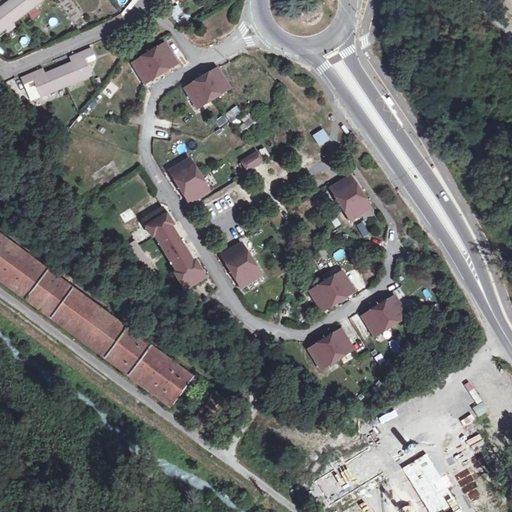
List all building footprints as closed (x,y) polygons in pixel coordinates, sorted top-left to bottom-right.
[(7,0),(0,5),(0,31),(42,0),(41,0),(7,0)] [(69,0),(63,0),(60,2),(72,20),(80,15),(69,0)] [(180,4),(169,10),(178,26),(189,20),(180,4)] [(31,21),(41,17),(38,10),(28,13),(31,21)] [(54,16),(47,21),(56,34),(63,29),(54,16)] [(146,82),(177,63),(165,43),(133,62),(146,82)] [(96,55),(93,48),(70,58),(72,63),(45,74),(43,70),(21,80),(24,87),(33,83),(41,100),(93,77),(86,60),(96,55)] [(217,68),(186,87),(197,107),(229,89),(217,68)] [(101,92),(110,99),(119,87),(111,80),(101,92)] [(390,96),(386,99),(391,106),(395,103),(390,96)] [(230,121),(236,129),(236,128),(242,135),(257,123),(249,112),(244,116),(236,107),(215,123),(220,129),(230,121)] [(345,125),(341,127),(346,134),(350,132),(345,125)] [(312,137),(319,148),(330,140),(322,130),(312,137)] [(264,161),(270,158),(265,149),(260,151),(264,161)] [(258,153),(244,162),(249,170),(263,162),(258,153)] [(210,191),(191,158),(170,171),(190,203),(210,191)] [(373,208),(353,176),(333,189),(353,220),(373,208)] [(173,225),(163,208),(143,220),(153,237),(155,236),(177,272),(176,273),(186,290),(206,278),(196,261),(193,262),(171,226),(173,225)] [(131,209),(121,215),(125,222),(135,217),(131,209)] [(363,223),(356,227),(362,238),(369,234),(363,223)] [(190,420),(207,433),(229,403),(0,234),(0,278),(174,409),(193,383),(209,395),(190,420)] [(243,242),(223,254),(242,286),(262,274),(243,242)] [(148,280),(155,275),(139,248),(132,253),(148,280)] [(343,250),(332,254),(335,262),(346,258),(343,250)] [(344,270),(313,289),(312,290),(324,310),(356,290),(344,270)] [(398,297),(366,316),(378,337),(409,316),(398,297)] [(209,312),(214,307),(205,299),(201,304),(209,312)] [(287,324),(290,312),(283,310),(280,322),(287,324)] [(356,350),(344,329),(311,350),(324,369),(356,350)] [(334,450),(297,499),(310,509),(346,459),(334,450)]
